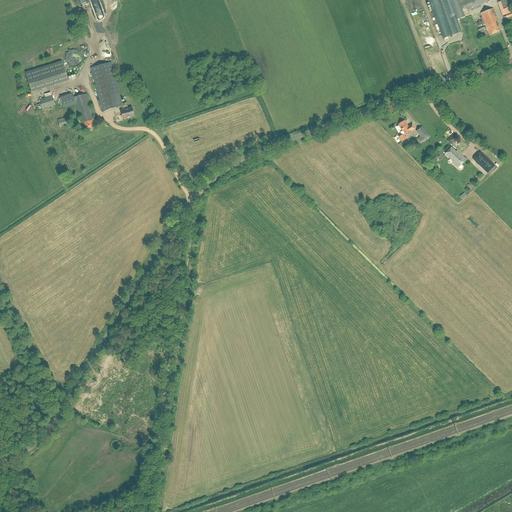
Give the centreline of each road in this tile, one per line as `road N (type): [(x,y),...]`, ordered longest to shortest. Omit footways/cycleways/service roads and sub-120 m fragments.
road 1 (tertiary): [(0,466),(41,440),(180,216),(234,162),(511,63)]
road 2 (track): [(158,435),(191,201)]
road 3 (track): [(61,411),(0,295)]
